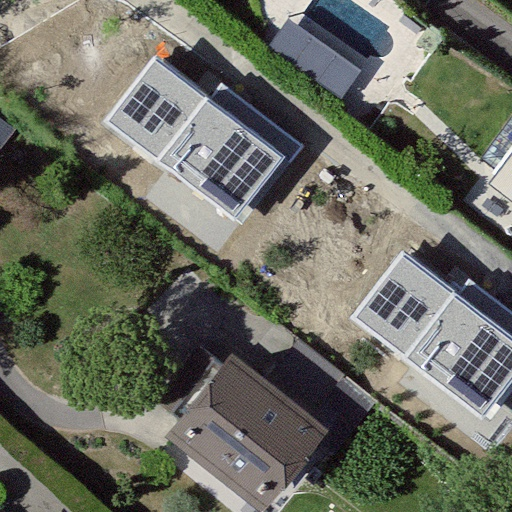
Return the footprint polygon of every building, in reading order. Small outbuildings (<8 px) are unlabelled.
[(282,159),(157,61),(109,122),(235,220),(282,159)] [(511,147),(488,180),(511,197),(511,147)] [(511,381),(511,343),(405,260),(357,320),(483,418),(511,381)] [(298,334),(270,371),(314,408),(344,371),(298,334)] [(270,371),(230,339),(161,421),(261,500),(313,433),(326,417),(314,408),(270,371)] [(375,398),(344,371),(314,408),(326,417),(313,433),(334,449),(375,398)]
